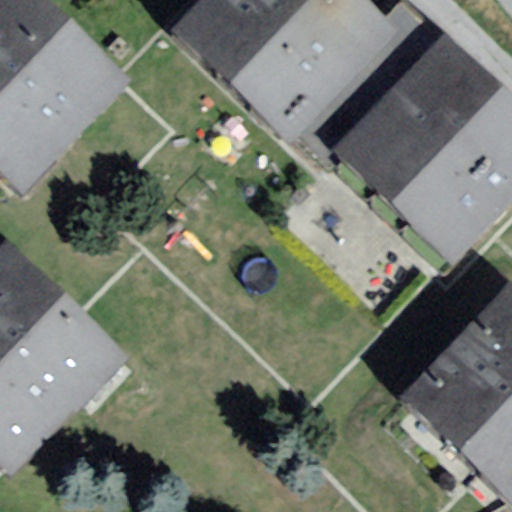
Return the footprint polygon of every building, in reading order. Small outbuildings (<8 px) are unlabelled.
[(130,95),(35,0),(24,0),(0,24),(0,196),(13,210),(130,95)] [(424,66),(356,0),(242,0),(206,37),(333,160),(424,66)] [(511,222),(511,137),(429,59),(424,66),(334,159),(459,278),(511,222)] [(31,272),(0,302),(0,484),(10,495),(132,372),(31,272)] [(511,511),(511,334),(423,427),(510,511),(511,511)]
